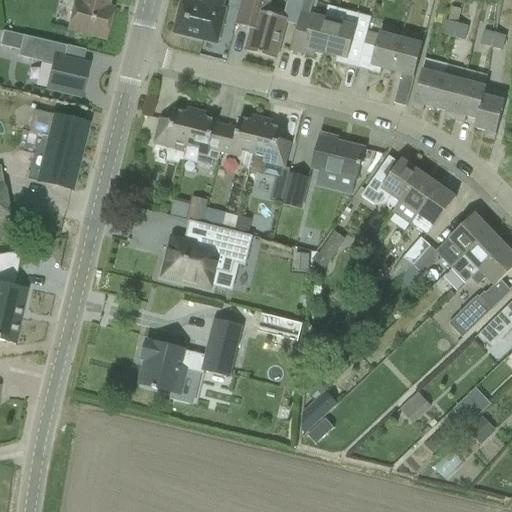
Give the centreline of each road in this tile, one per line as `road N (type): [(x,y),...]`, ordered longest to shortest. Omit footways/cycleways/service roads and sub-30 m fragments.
road 1 (unclassified): [(28,511),(43,422),(136,53)]
road 2 (residential): [(511,208),(478,172),(398,123),(136,53)]
